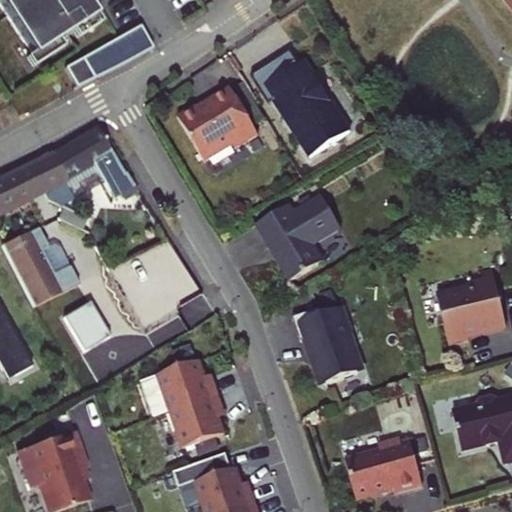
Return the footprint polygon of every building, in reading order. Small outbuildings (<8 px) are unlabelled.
[(84,0),(0,0),(0,5),(35,60),(98,20),(84,0)] [(511,0),(502,0),(511,12),(511,0)] [(117,39),(64,66),(76,89),(152,48),(139,26),(117,39)] [(274,100),(309,158),(350,133),(313,73),(307,76),(300,64),(292,51),(252,75),(269,103),(274,100)] [(307,76),(313,73),(306,61),(300,64),(307,76)] [(205,164),(258,137),(231,92),(208,105),(211,109),(200,116),(195,108),(177,119),(205,164)] [(0,213),(59,185),(96,164),(100,170),(108,185),(112,184),(118,195),(133,186),(99,128),(0,179),(0,213)] [(96,164),(59,185),(62,192),(100,170),(96,164)] [(277,260),(290,282),(322,264),(312,247),(340,231),(321,199),(293,215),(289,207),(256,226),(270,250),(274,248),(280,258),(277,260)] [(3,246),(33,306),(77,286),(68,268),(53,275),(42,253),(49,250),(40,231),(19,238),(3,246)] [(437,297),(449,347),(469,342),(468,338),(467,333),(480,330),(481,335),(507,329),(495,277),(468,284),(470,290),(437,297)] [(318,309),(292,319),(300,343),(305,341),(320,383),(326,386),(357,374),(360,368),(350,338),(352,333),(343,308),(321,316),(318,309)] [(0,365),(8,379),(30,366),(0,312),(0,365)] [(170,414),(218,397),(214,383),(207,385),(205,379),(199,363),(157,377),(170,414)] [(207,385),(214,383),(212,377),(205,379),(207,385)] [(223,412),(218,397),(170,414),(182,451),(224,437),(219,420),(217,414),(223,412)] [(452,413),(462,452),(486,446),(500,444),(505,465),(511,463),(511,398),(480,402),(477,407),(452,413)] [(225,418),(223,412),(217,414),(219,420),(225,418)] [(87,469),(74,433),(18,453),(31,490),(39,487),(48,511),(60,511),(89,502),(79,472),(87,469)] [(394,496),(422,488),(410,443),(383,445),(380,452),(351,460),(347,467),(357,503),(372,498),(375,491),(384,496),(394,496)] [(242,487),(236,470),(194,485),(203,511),(231,511),(255,504),(250,490),(244,492),(242,487)] [(250,490),(249,484),(242,487),(244,492),(250,490)]
